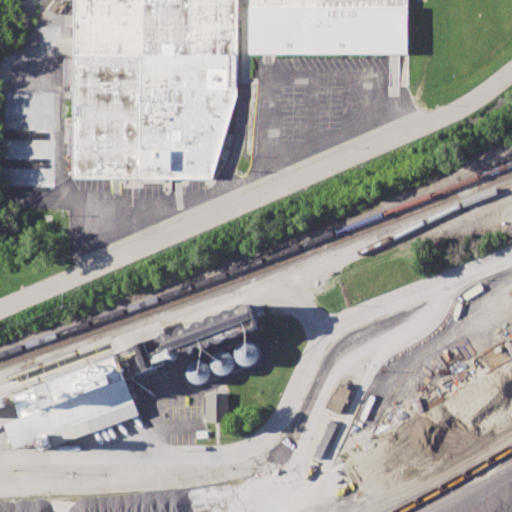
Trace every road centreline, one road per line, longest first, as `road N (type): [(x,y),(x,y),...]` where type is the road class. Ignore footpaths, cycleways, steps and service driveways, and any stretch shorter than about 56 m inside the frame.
road 1 (residential): [(0,311),(465,108),(511,73)]
road 2 (residential): [(481,269),(345,322),(317,348),(279,425),(258,444),(221,456),(0,458)]
